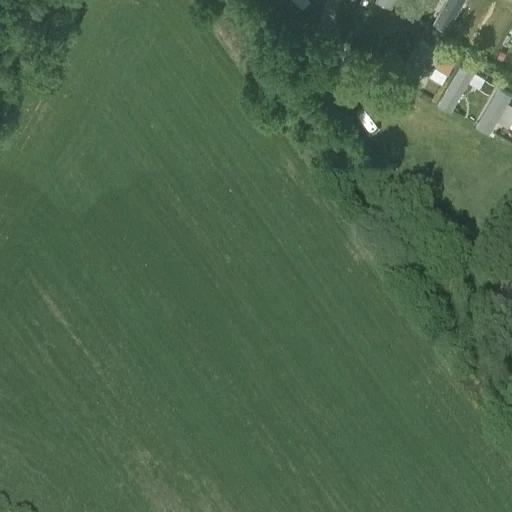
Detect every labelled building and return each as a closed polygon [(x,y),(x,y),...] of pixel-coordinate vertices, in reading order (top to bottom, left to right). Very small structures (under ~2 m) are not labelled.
[(449,0),(434,24),(448,34),(470,0),(449,0)] [(479,45),(493,54),(511,25),(511,12),(504,7),(479,45)] [(450,82),(457,57),(444,53),(437,78),(450,82)] [(458,110),(478,70),(463,62),(443,102),(458,110)] [(511,93),(501,87),(480,122),(496,132),(504,120),(511,124),(511,93)]
